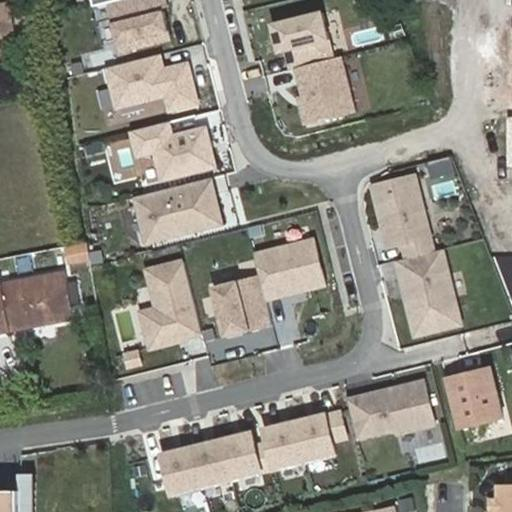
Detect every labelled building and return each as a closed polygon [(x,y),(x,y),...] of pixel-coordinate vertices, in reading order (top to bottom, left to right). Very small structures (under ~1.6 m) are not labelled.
[(12,5),(0,6),(0,49),(2,50),(0,37),(16,34),(12,5)] [(333,11),(277,25),(286,58),(341,45),(333,11)] [(116,23),(122,55),(170,45),(164,13),(116,23)] [(305,131),(367,118),(353,54),(291,67),(305,131)] [(167,55),(110,69),(120,111),(171,99),(175,114),(203,107),(192,63),(170,68),(167,55)] [(175,122),(134,131),(141,159),(159,155),(166,186),(223,172),(212,128),(178,136),(175,122)] [(420,173),(371,185),(388,259),(437,248),(420,173)] [(135,196),(146,250),(226,230),(216,180),(176,188),(135,196)] [(321,239),(270,254),(282,297),(334,282),(321,239)] [(70,263),(87,260),(85,246),(68,249),(70,263)] [(444,257),(401,267),(416,332),(458,322),(444,257)] [(145,312),(155,349),(208,335),(188,258),(146,269),(157,309),(145,312)] [(65,274),(0,286),(0,329),(53,319),(53,316),(72,312),(65,274)] [(269,283),(226,291),(236,343),(280,335),(269,283)] [(10,343),(0,343),(0,410),(13,410),(10,343)] [(493,367),(447,379),(461,432),(507,420),(493,367)] [(428,380),(345,400),(356,442),(438,422),(428,380)] [(333,413),(270,428),(280,472),(344,457),(333,413)] [(263,432),(167,454),(177,498),(273,476),(263,432)] [(511,511),(511,486),(501,487),(502,509),(491,509),(491,511),(511,511)] [(22,511),(23,490),(0,490),(0,511),(22,511)]
